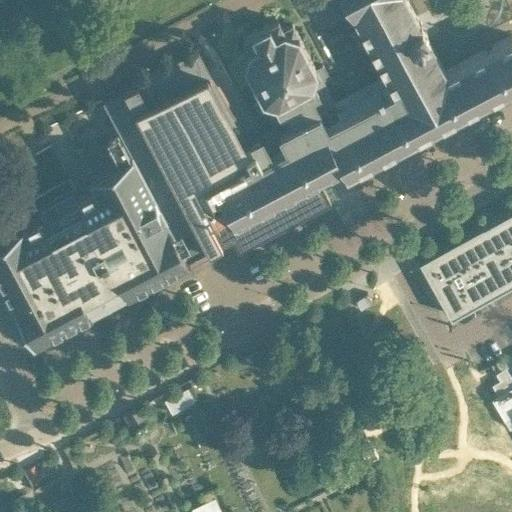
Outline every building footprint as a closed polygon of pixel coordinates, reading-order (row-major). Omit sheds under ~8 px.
[(101,96),(130,150),(186,255),(233,230),(234,233),(323,186),(316,173),(329,167),(340,161),(345,170),(511,81),(511,34),(445,70),(425,34),(427,33),(419,20),(418,20),(407,0),(347,0),(356,17),(392,85),(380,91),(325,119),(311,93),(318,90),(315,82),(309,86),(315,66),(296,30),(292,20),(282,26),(277,17),(268,21),(267,20),(250,29),(251,31),(242,36),(247,44),(237,50),(261,95),(279,101),(274,104),(277,111),(285,107),(292,121),(278,128),(274,120),(246,135),(196,46),(101,96)] [(31,336),(186,255),(130,150),(89,173),(89,174),(90,173),(95,183),(0,230),(0,276),(11,298),(31,336)] [(511,207),(422,257),(434,279),(432,281),(429,282),(440,302),(443,300),(445,299),(453,314),(511,281),(511,207)] [(356,298),(362,307),(373,301),(368,292),(356,298)] [(501,378),(493,383),(499,393),(494,397),(507,418),(511,425),(511,424),(511,378),(504,366),(497,371),(501,378)] [(195,398),(187,385),(163,398),(171,411),(195,398)] [(139,404),(123,413),(129,424),(145,415),(139,404)] [(359,414),(349,419),(368,459),(378,454),(369,435),(359,414)] [(194,503),(197,511),(226,511),(218,493),(194,503)]
